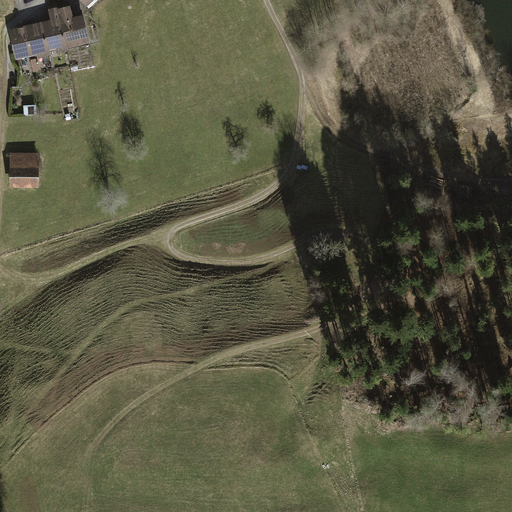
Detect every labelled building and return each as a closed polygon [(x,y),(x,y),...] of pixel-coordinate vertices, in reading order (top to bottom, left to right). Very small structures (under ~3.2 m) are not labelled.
[(80,0),(90,9),(99,0),(80,0)] [(68,51),(67,50),(58,8),(57,3),(47,5),(50,21),(44,23),(50,52),(57,51),(57,54),(68,51)] [(70,6),(58,8),(67,50),(90,45),(83,11),(72,13),(70,6)] [(51,57),(50,52),(44,23),(29,26),(36,57),(38,56),(39,59),(51,57)] [(16,61),(36,57),(29,26),(9,30),(16,61)] [(37,106),(24,106),(24,116),(37,116),(37,106)] [(39,155),(10,155),(10,188),(39,188),(39,155)]
